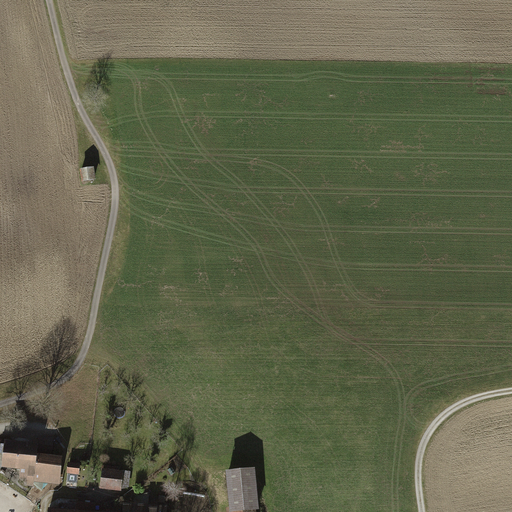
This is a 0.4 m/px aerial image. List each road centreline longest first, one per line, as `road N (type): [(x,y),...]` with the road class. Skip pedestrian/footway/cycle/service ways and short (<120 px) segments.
road 1 (track): [(0,406),(60,386),(82,362),(114,217),(112,177),(76,101),(49,0)]
road 2 (track): [(422,511),(418,482),(428,433),(473,400),(511,394)]
